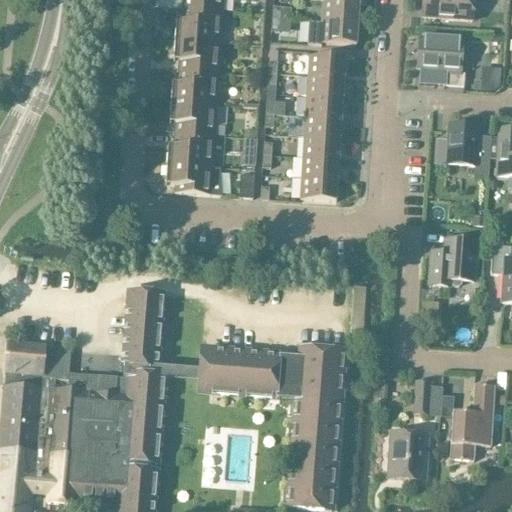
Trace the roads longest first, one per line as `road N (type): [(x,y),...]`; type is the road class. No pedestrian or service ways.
road 1 (residential): [(379,209),(355,228),(129,214),(145,0)]
road 2 (unknown): [(0,259),(38,286),(97,293),(163,281),(259,307),(336,314)]
road 3 (residential): [(511,367),(399,360),(405,244),(379,209)]
road 4 (secondary): [(0,170),(45,71),(62,0)]
road 5 (residential): [(385,102),(511,108)]
